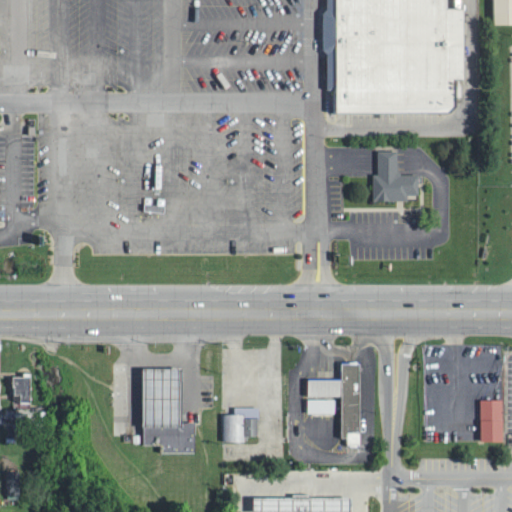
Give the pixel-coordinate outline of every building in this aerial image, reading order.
[(375,199),(409,199),(409,193),(420,193),(420,173),(400,173),(399,149),(379,149),(379,173),(374,173),(375,199)] [(112,219),(133,218),(132,188),(111,188),(112,219)] [(341,362),(359,362),(359,436),(340,436),(341,362)] [(175,428),(175,368),(134,368),(134,428),(175,428)] [(31,400),(32,375),(14,375),(14,400),(31,400)] [(479,397),(505,397),(505,441),(484,441),(479,437),(479,397)] [(336,412),(336,398),(309,398),(309,412),(336,412)] [(260,435),(261,406),(236,406),(236,413),(225,413),(225,440),(246,440),(246,434),(260,435)] [(176,445),(176,426),(138,426),(138,445),(176,445)] [(9,498),(23,498),(22,471),(8,471),(9,498)] [(254,495),(254,510),(294,510),(293,511),(311,511),(311,510),(342,510),(342,496),(254,495)]
